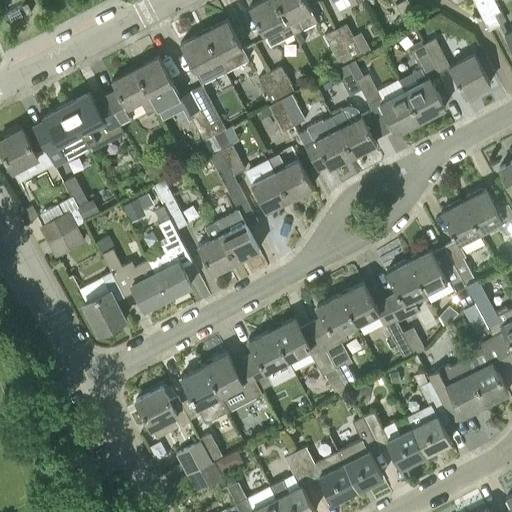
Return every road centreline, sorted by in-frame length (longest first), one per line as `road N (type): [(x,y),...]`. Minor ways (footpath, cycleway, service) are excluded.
road 1 (residential): [(93,380),(323,251)]
road 2 (residential): [(93,380),(0,212)]
road 3 (residential): [(0,86),(167,0)]
road 4 (residential): [(161,511),(93,380)]
road 5 (residential): [(427,160),(342,206),(323,251)]
road 6 (residential): [(323,251),(396,217),(427,160)]
road 7 (residential): [(390,511),(511,446)]
